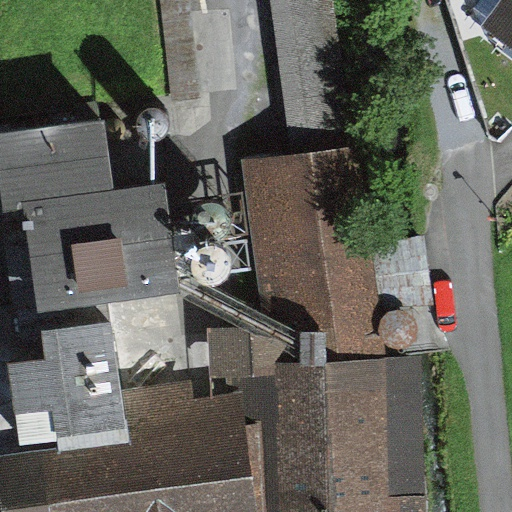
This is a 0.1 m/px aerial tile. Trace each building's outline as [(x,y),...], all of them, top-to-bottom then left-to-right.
[(511,0),(488,0),(474,19),(511,47),(511,0)] [(169,387),(121,92),(3,111),(51,406),(169,387)] [(370,117),(254,137),(282,303),(398,283),(370,117)] [(278,303),(183,312),(191,385),(262,376),(285,374),(285,343),(278,303)] [(444,511),(443,341),(285,343),(285,374),(286,511),(444,511)] [(51,406),(6,414),(21,511),(231,511),(282,504),(262,376),(191,385),(169,387),(51,406)]
